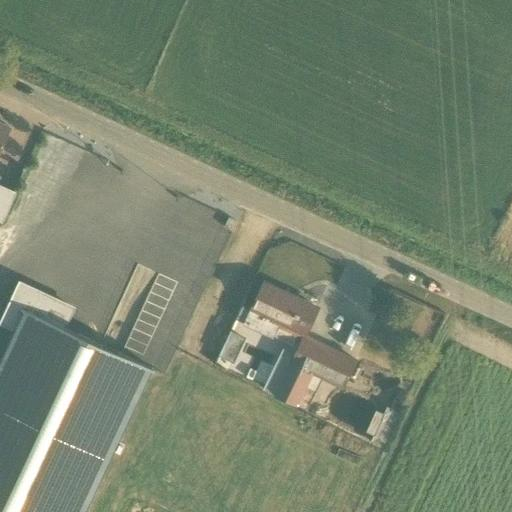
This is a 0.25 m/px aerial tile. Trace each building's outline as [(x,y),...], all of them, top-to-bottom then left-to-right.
[(0,149),(10,127),(0,122),(0,149)] [(0,221),(4,223),(16,192),(0,185),(0,221)] [(236,221),(229,217),(224,226),(231,230),(236,221)] [(317,308),(264,282),(244,325),(274,339),(275,337),(298,348),(305,335),(317,308)] [(0,361),(0,511),(84,511),(151,369),(63,327),(72,308),(20,284),(2,322),(16,328),(0,361)] [(293,404),(309,369),(291,361),(281,381),(270,376),(264,390),(293,404)] [(379,406),(365,437),(381,445),(395,413),(379,406)]
